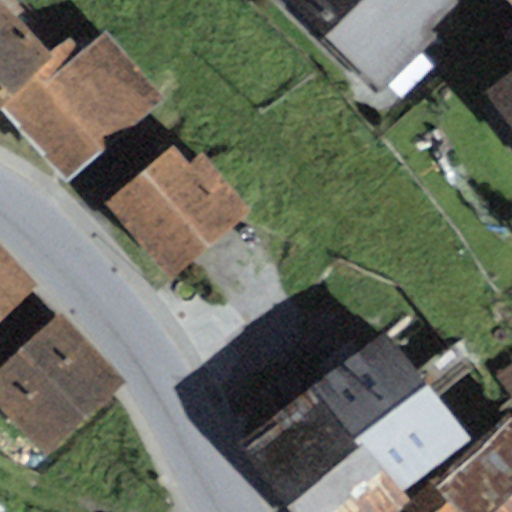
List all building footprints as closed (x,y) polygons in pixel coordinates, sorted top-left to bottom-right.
[(0,0),(0,97),(50,48),(0,0)] [(449,0),(291,0),(380,87),(432,34),(426,24),(449,0)] [(164,97),(106,28),(8,110),(66,178),(164,97)] [(511,73),(490,90),(511,119),(511,73)] [(172,146),(106,203),(169,276),(248,208),(200,153),(188,164),(172,146)] [(0,320),(37,287),(0,245),(0,320)] [(125,383),(62,314),(0,369),(0,406),(44,456),(125,383)] [(385,335),(238,446),(293,511),(394,511),(410,498),(402,491),(470,439),(385,335)] [(511,361),(498,373),(511,389),(511,361)] [(511,511),(511,418),(509,414),(432,481),(458,511),(511,511)] [(398,511),(458,511),(432,481),(398,511)]
